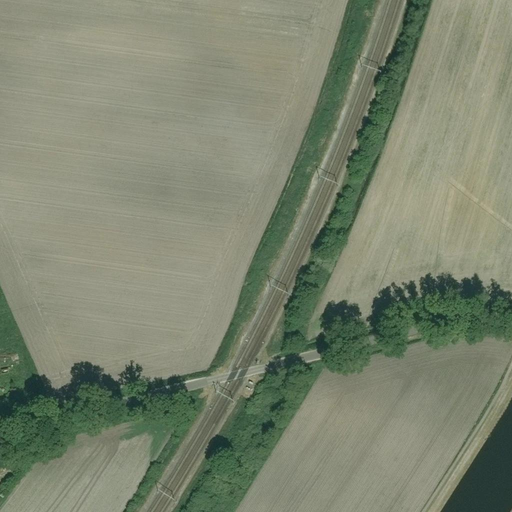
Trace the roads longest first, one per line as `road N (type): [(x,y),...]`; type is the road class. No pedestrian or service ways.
road 1 (unclassified): [(0,435),(414,331),(511,318)]
road 2 (track): [(433,511),(511,381)]
